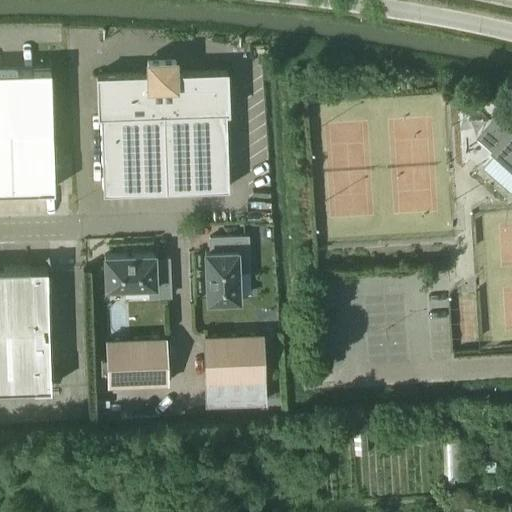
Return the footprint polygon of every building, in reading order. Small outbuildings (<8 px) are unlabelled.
[(98,74),(99,117),(101,117),(104,194),(167,192),(162,58),(149,59),(149,73),(98,74)] [(177,58),(162,58),(167,192),(230,190),(227,112),(229,112),(228,71),(177,72),(177,58)] [(0,191),(55,190),(51,69),(0,70),(0,191)] [(492,150),(491,152),(511,169),(511,121),(499,110),(477,137),(492,150)] [(240,302),(239,275),(250,275),(249,238),(211,239),(211,253),(206,253),(208,303),(225,303),(225,308),(238,307),(238,302),(240,302)] [(151,298),(171,298),(170,260),(156,260),(156,255),(105,257),(106,289),(110,289),(110,294),(125,293),(125,288),(150,288),(151,298)] [(0,390),(51,389),(47,268),(0,269),(0,390)] [(204,382),(265,380),(263,332),(203,334),(204,382)] [(110,387),(167,385),(165,339),(108,341),(110,387)] [(459,472),(461,439),(446,439),(444,471),(459,472)]
